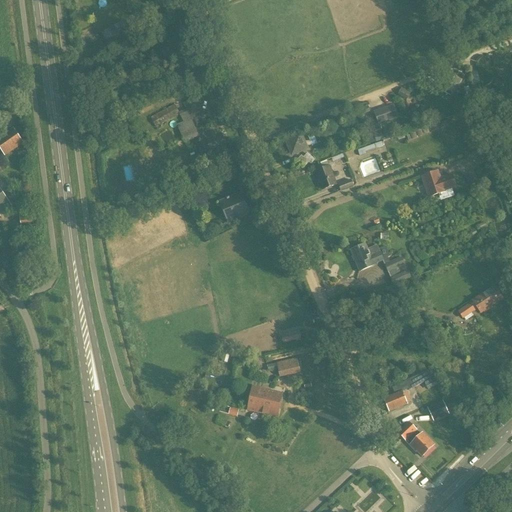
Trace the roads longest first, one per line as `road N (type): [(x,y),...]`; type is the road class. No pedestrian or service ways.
road 1 (track): [(377,457),(371,425),(191,0)]
road 2 (primary): [(77,272),(39,0)]
road 3 (primary): [(124,511),(77,272)]
road 4 (unclassified): [(44,511),(34,346),(25,312),(0,280)]
road 5 (primary): [(77,272),(105,511)]
road 6 (unclassified): [(427,511),(377,457),(307,511)]
